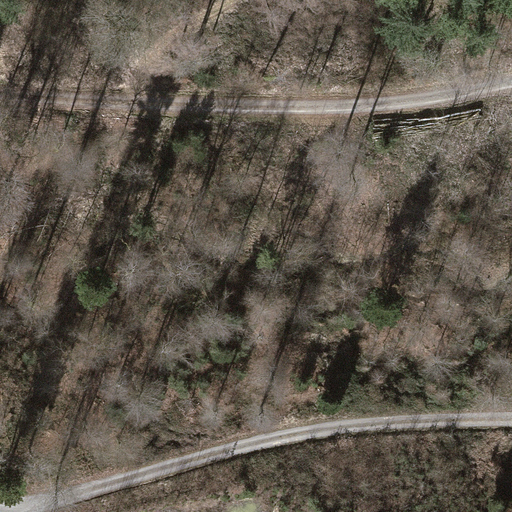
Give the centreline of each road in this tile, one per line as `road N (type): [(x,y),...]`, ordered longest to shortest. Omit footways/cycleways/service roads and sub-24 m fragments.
road 1 (track): [(511,418),(416,421),(217,450),(3,511)]
road 2 (track): [(511,80),(348,106),(130,103),(0,91)]
road 3 (track): [(130,103),(168,49),(242,0)]
